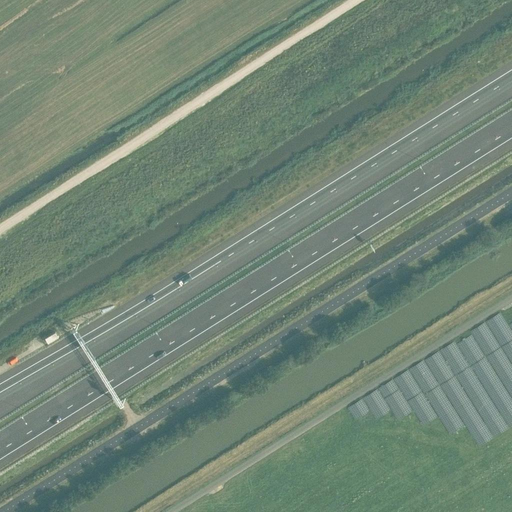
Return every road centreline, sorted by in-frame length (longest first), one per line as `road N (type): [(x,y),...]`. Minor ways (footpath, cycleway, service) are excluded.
road 1 (motorway): [(511,82),(0,404)]
road 2 (motorway): [(0,447),(511,126)]
